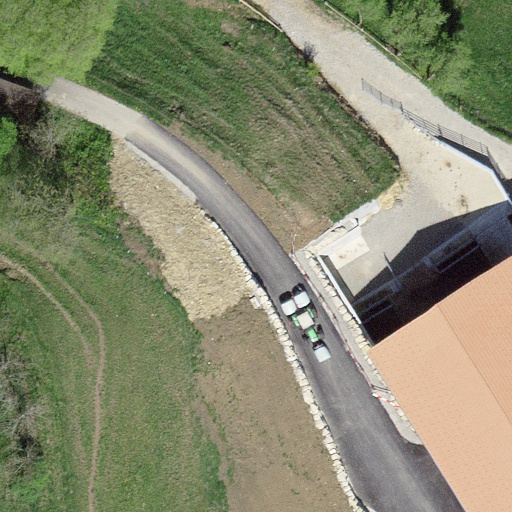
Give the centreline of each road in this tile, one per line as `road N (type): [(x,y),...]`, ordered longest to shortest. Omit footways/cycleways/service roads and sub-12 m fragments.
road 1 (track): [(0,71),(123,121),(200,175),(275,270),(416,511)]
road 2 (track): [(511,164),(279,0)]
